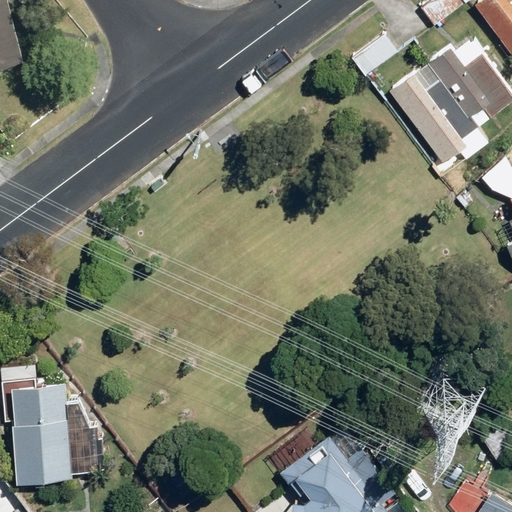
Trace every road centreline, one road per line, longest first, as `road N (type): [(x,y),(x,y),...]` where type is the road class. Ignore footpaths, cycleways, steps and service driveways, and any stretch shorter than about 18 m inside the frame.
road 1 (secondary): [(207,76),(0,229)]
road 2 (secondary): [(309,0),(207,76)]
